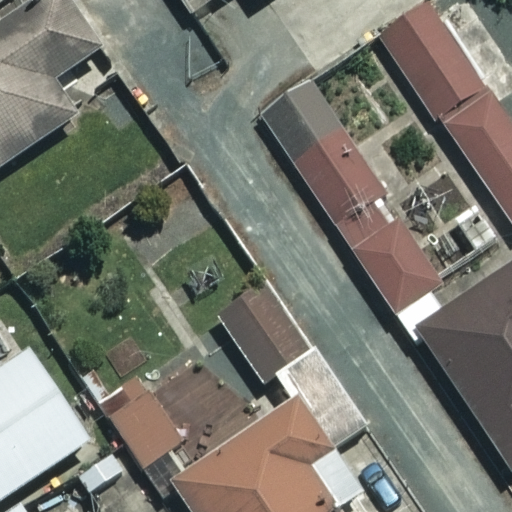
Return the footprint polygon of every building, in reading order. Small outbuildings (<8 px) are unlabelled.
[(96,56),(61,0),(34,0),(0,21),(0,169),(73,125),(49,85),(96,56)] [(262,0),(222,0),(235,19),(262,0)] [(511,0),(448,0),(436,9),(511,118),(511,0)] [(511,118),(436,9),(380,48),(510,235),(511,233),(511,118)] [(388,310),(438,276),(305,84),(255,119),(388,310)] [(511,265),(407,338),(506,479),(511,474),(511,265)] [(0,500),(83,449),(25,356),(0,371),(0,500)] [(287,399),(253,422),(212,362),(157,399),(146,382),(98,414),(120,447),(75,478),(97,511),(163,467),(171,478),(163,483),(183,511),(325,511),(296,469),(323,451),(287,399)]
